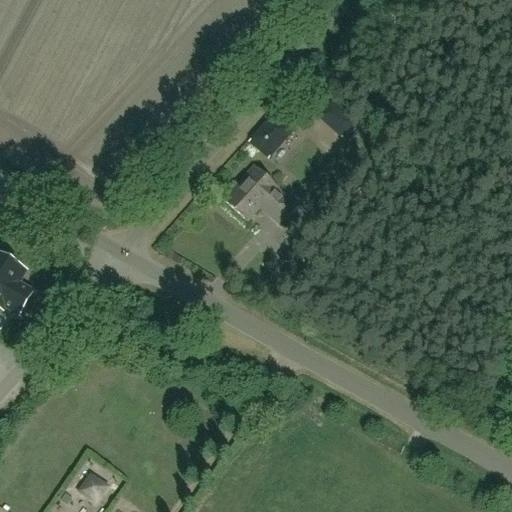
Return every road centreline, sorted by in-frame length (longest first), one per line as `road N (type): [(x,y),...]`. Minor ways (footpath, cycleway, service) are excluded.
road 1 (unclassified): [(511,474),(117,258)]
road 2 (unclassified): [(117,258),(327,0)]
road 3 (unclassified): [(0,384),(117,258)]
road 4 (unclassified): [(117,258),(0,186)]
